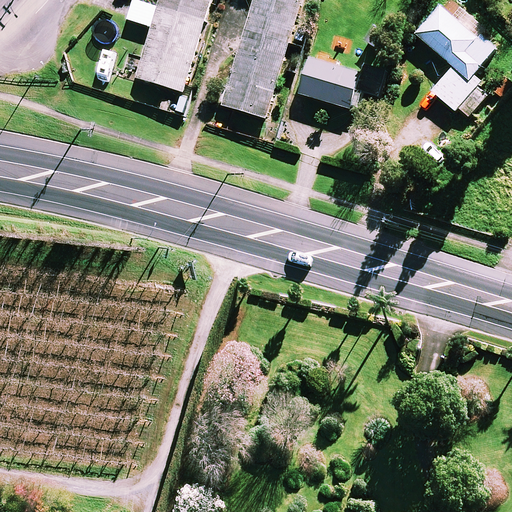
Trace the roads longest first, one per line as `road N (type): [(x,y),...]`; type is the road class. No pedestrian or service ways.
road 1 (trunk): [(511,305),(133,188),(0,163)]
road 2 (track): [(246,222),(197,346),(148,511)]
